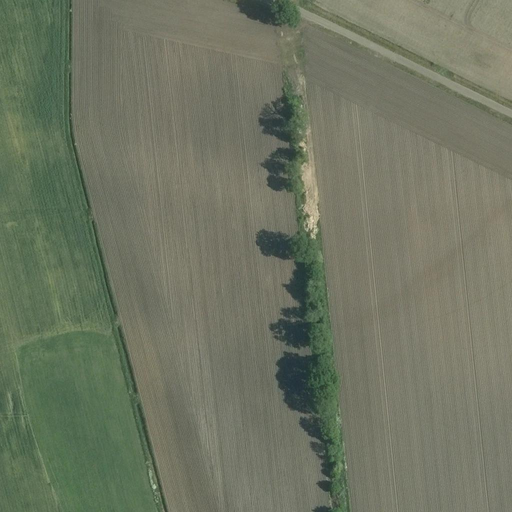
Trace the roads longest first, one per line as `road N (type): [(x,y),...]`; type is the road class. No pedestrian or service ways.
road 1 (track): [(299,11),(348,511)]
road 2 (unclassified): [(511,114),(263,0)]
